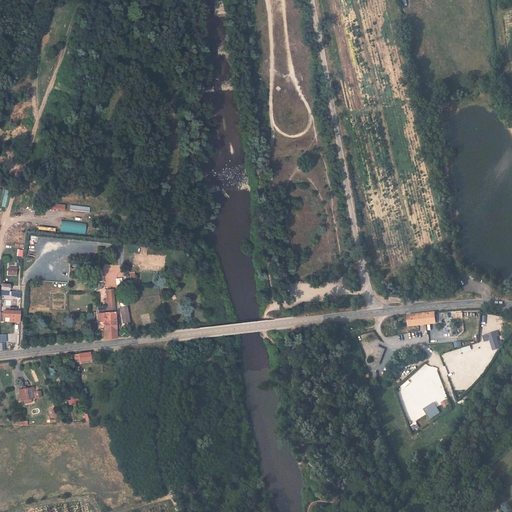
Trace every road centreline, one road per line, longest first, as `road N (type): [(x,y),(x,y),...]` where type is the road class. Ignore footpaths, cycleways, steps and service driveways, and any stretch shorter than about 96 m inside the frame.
road 1 (unclassified): [(311,0),(375,312)]
road 2 (track): [(281,302),(260,195),(271,111),(262,0)]
road 3 (tertiary): [(375,312),(103,344)]
road 4 (unclassified): [(179,511),(156,440),(162,360),(103,344)]
road 5 (track): [(376,326),(294,339),(287,351),(293,416)]
road 6 (tertiary): [(511,305),(375,312)]
